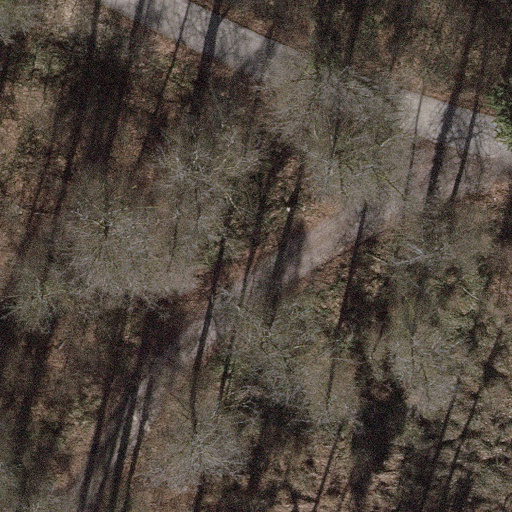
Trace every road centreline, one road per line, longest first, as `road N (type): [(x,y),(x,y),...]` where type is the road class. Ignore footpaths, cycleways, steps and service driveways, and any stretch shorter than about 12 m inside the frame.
road 1 (track): [(485,137),(347,214),(211,326),(82,511)]
road 2 (track): [(511,142),(131,0)]
